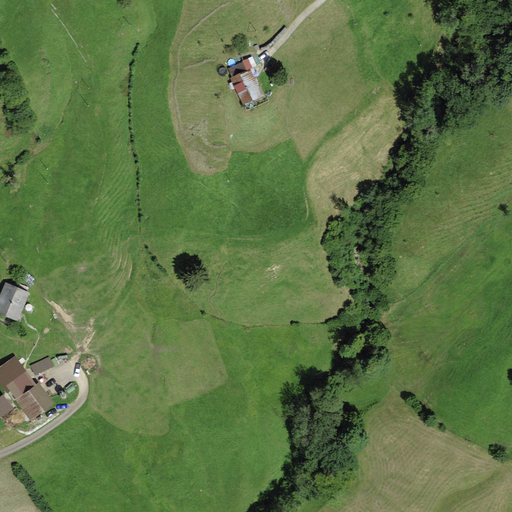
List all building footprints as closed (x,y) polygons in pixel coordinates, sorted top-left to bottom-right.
[(253,58),(227,69),(231,78),(229,79),(242,108),(261,99),(261,98),(263,97),(259,87),(260,86),(251,66),(256,64),(253,58)] [(31,294),(5,284),(0,296),(0,316),(18,324),(31,294)] [(50,357),(30,366),(35,376),(54,368),(50,357)] [(15,358),(0,369),(0,388),(7,398),(11,395),(31,423),(54,406),(39,386),(36,387),(15,358)] [(0,419),(13,410),(4,397),(0,398),(0,419)]
